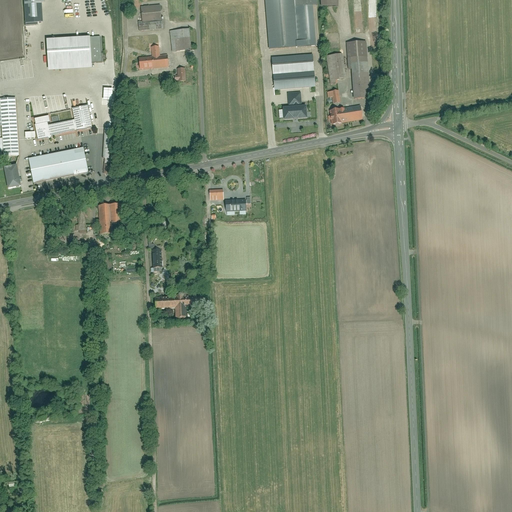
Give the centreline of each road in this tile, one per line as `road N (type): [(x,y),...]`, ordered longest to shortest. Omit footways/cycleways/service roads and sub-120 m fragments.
road 1 (tertiary): [(0,206),(399,125)]
road 2 (tertiary): [(418,511),(399,125)]
road 3 (tertiary): [(399,125),(394,0)]
